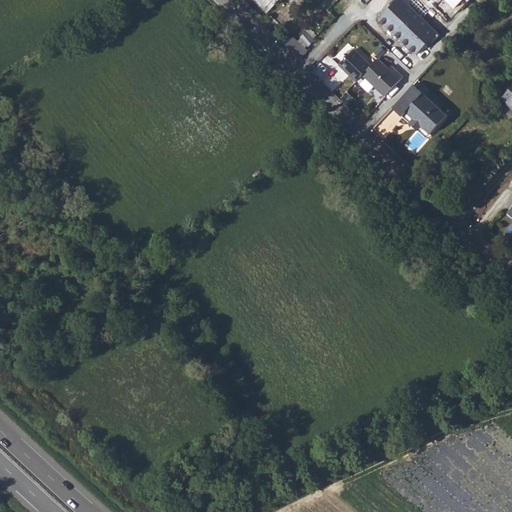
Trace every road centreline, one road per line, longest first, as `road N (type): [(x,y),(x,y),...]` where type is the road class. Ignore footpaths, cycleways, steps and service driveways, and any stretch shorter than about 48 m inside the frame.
road 1 (unclassified): [(296,73),(470,239),(511,269)]
road 2 (trunk): [(88,511),(0,430)]
